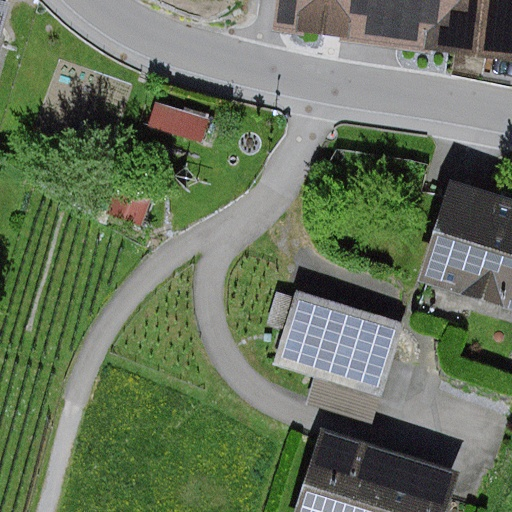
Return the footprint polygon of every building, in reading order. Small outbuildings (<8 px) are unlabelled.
[(0,0),(0,48),(13,4),(0,0)] [(281,0),(278,32),(456,55),(462,0),(281,0)] [(511,0),(462,0),(456,55),(511,61),(511,0)] [(211,120),(156,103),(149,127),(203,144),(211,120)] [(143,227),(155,191),(120,179),(108,216),(143,227)] [(511,200),(452,181),(420,283),(511,311),(511,200)] [(404,325),(298,292),(296,299),(277,293),(267,326),(286,332),(276,366),(314,378),(308,398),(375,419),(404,325)] [(449,511),(462,473),(323,430),(297,511),(449,511)]
